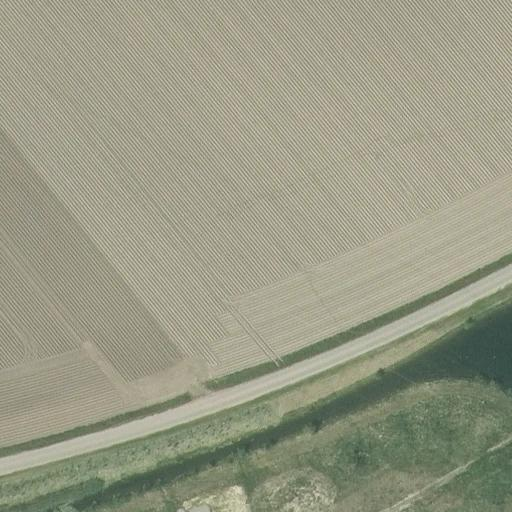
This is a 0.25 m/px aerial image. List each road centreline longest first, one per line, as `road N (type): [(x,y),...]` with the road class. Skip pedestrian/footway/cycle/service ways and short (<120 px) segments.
road 1 (unclassified): [(0,459),(316,363),(511,273)]
road 2 (unknown): [(123,511),(431,394),(478,393),(511,412)]
